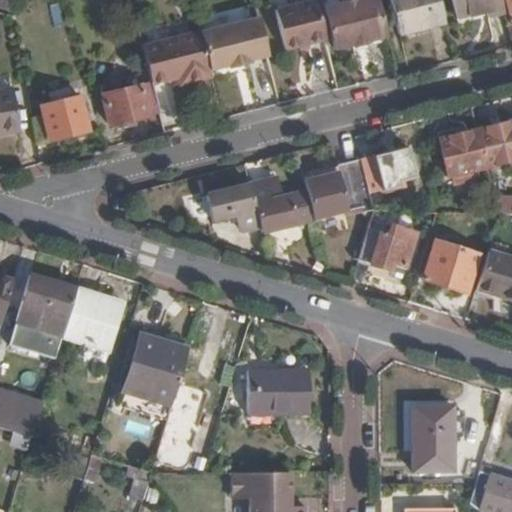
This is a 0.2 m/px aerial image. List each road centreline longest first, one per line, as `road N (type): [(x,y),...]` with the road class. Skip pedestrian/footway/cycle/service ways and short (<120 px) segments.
road 1 (residential): [(72,181),(511,73)]
road 2 (residential): [(56,226),(362,320)]
road 3 (residential): [(362,320),(352,363),(354,511)]
road 4 (residential): [(362,320),(511,366)]
